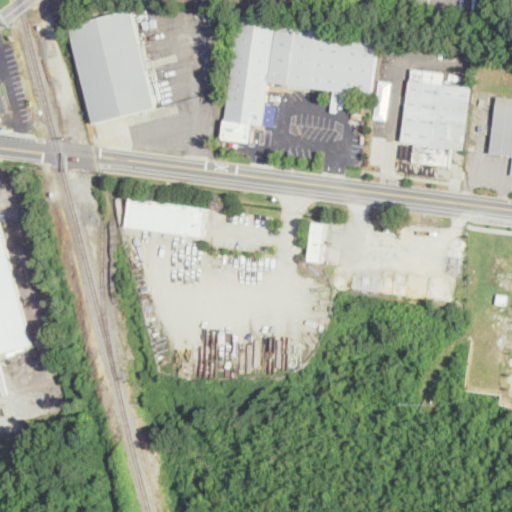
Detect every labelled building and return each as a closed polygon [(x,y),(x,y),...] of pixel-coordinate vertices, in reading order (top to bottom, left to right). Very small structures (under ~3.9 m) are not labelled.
[(321,0),(392,0),(392,8),(321,5),(321,0)] [(132,10),(142,46),(148,45),(151,58),(145,60),(157,108),(96,124),(71,26),(132,10)] [(381,34),(373,95),(271,81),(265,125),(254,124),(252,142),(225,139),(241,15),(381,34)] [(467,149),(453,147),(451,167),(414,162),(416,144),(403,142),(403,141),(414,67),(431,70),(430,82),(475,88),(467,149)] [(284,91),(273,89),(274,82),(286,84),(284,91)] [(6,112),(0,113),(0,84),(1,84),(8,112),(6,112)] [(511,155),(492,153),(500,97),(511,98),(511,155)] [(210,208),(207,236),(129,227),(133,199),(210,208)] [(0,218),(33,345),(1,353),(3,361),(4,363),(0,363),(0,218)] [(325,261),(310,259),(315,220),(330,222),(325,261)] [(510,295),(508,304),(498,303),(499,294),(510,295)]
